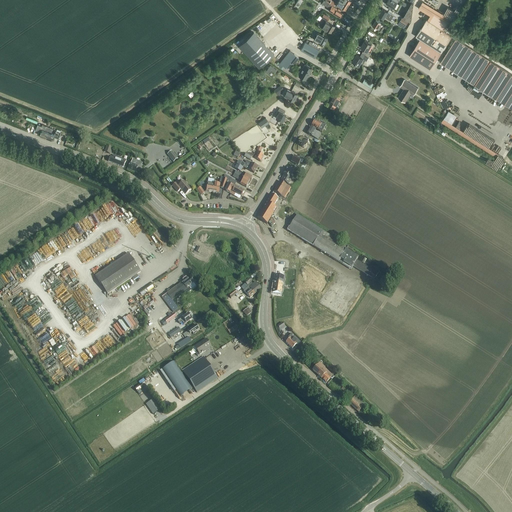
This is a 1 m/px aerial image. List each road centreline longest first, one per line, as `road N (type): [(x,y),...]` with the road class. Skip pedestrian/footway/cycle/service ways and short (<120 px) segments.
road 1 (secondary): [(413,474),(270,343),(262,324),(265,260),(245,230)]
road 2 (secondary): [(239,227),(172,216),(127,180),(0,129)]
road 3 (residential): [(248,202),(325,67)]
road 4 (tertiary): [(257,206),(335,74)]
